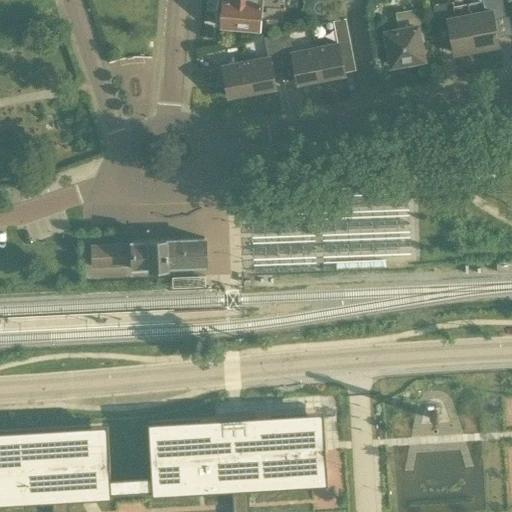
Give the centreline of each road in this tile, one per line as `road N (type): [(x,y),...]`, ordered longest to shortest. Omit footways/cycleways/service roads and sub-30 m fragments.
road 1 (unclassified): [(0,390),(511,351)]
road 2 (residential): [(213,148),(283,142),(511,93)]
road 3 (residential): [(120,144),(70,0)]
road 4 (residential): [(0,216),(121,189)]
road 5 (residential): [(168,123),(178,0)]
